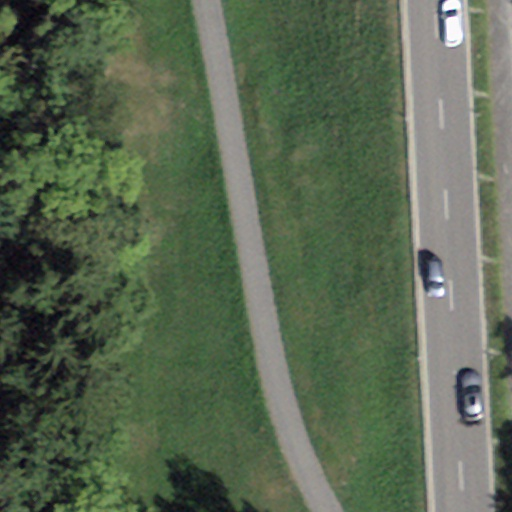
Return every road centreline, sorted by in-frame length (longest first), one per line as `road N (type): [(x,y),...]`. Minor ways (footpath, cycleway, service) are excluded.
road 1 (unclassified): [(206,0),(272,375),(315,511)]
road 2 (secondary): [(435,0),(463,511)]
